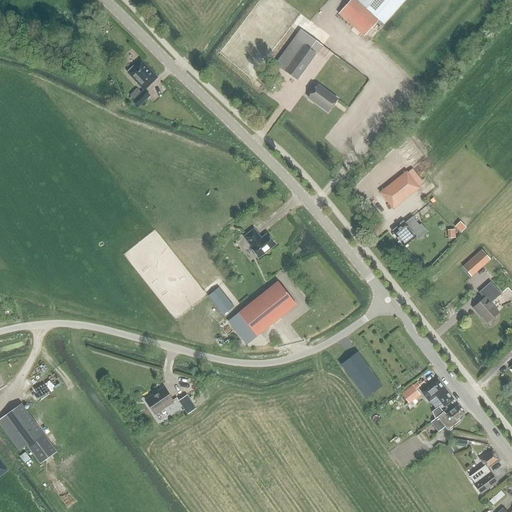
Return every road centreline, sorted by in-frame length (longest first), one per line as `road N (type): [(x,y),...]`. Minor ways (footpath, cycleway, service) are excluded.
road 1 (tertiary): [(388,299),(286,178),(107,0)]
road 2 (unclassified): [(0,332),(83,325),(263,363),(321,347),(388,299)]
road 3 (tertiary): [(511,457),(388,299)]
